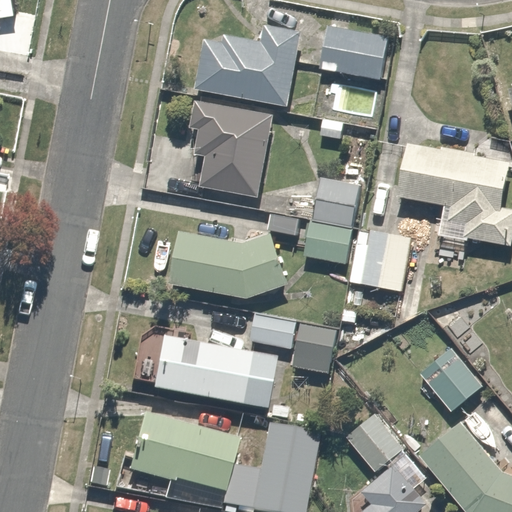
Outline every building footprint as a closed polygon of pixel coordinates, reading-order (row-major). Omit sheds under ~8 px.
[(224,34),(223,45),(206,43),(199,91),(289,104),(296,55),(299,34),(269,29),(267,40),(224,34)] [(385,39),(325,29),(318,68),(378,78),(385,39)] [(192,100),(187,127),(197,129),(192,157),(203,159),(197,190),(255,197),(273,115),(192,100)] [(397,199),(451,206),(449,220),(464,223),(462,238),(498,243),(502,214),(510,159),(404,144),(397,199)] [(356,186),(320,180),(313,220),(349,226),(356,186)] [(345,227),(306,223),(303,258),(342,261),(345,227)] [(265,232),(246,240),(177,230),(169,285),(245,297),(285,283),(265,232)] [(408,236),(371,231),(363,284),(400,289),(408,236)] [(295,320),(254,313),(249,343),(290,350),(295,320)] [(334,334),(297,329),(293,368),(329,373),(334,334)] [(275,363),(161,340),(150,391),(265,414),(275,363)] [(453,348),(418,374),(448,414),(483,388),(453,348)] [(235,437),(141,415),(127,472),(221,495),(235,437)] [(423,478),(407,456),(377,415),(349,435),(374,470),(384,462),(389,469),(360,490),(371,506),(363,511),(442,511),(436,503),(423,511),(414,511),(410,507),(426,495),(417,483),(423,478)] [(511,511),(511,479),(507,477),(462,421),(419,456),(464,511),(466,511),(511,511)] [(257,473),(227,468),(221,510),(238,511),(302,511),(314,433),(263,426),(257,473)]
